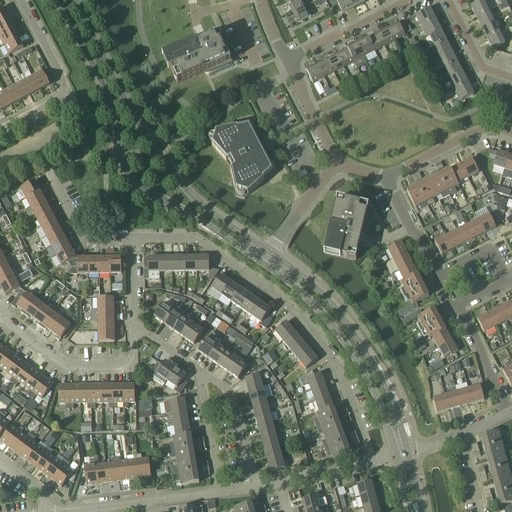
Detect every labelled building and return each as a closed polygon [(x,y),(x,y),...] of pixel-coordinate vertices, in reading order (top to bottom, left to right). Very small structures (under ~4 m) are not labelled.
[(302,0),(292,0),(287,3),(292,13),(306,6),(302,0)] [(349,0),(335,0),(331,2),(333,7),(338,4),(342,14),(353,8),(349,0)] [(506,0),(501,0),(505,9),(509,7),(506,0)] [(476,18),(488,12),(482,1),(471,7),(476,18)] [(306,6),(292,13),(298,24),(311,17),(306,6)] [(421,27),(435,20),(430,9),(416,16),(421,27)] [(482,28),(493,22),(488,12),(476,18),(482,28)] [(8,19),(0,23),(0,35),(13,28),(8,19)] [(427,38),(441,31),(435,20),(421,27),(427,38)] [(487,39),(499,33),(493,22),(482,28),(487,39)] [(398,23),(388,28),(395,42),(405,36),(398,23)] [(13,28),(0,35),(0,38),(4,46),(18,38),(13,28)] [(395,42),(388,28),(378,33),(385,47),(395,42)] [(441,31),(427,38),(429,37),(434,47),(446,41),(441,31)] [(385,47),(378,33),(368,39),(374,52),(385,47)] [(487,39),(493,50),(505,44),(499,33),(487,39)] [(18,38),(4,46),(9,56),(23,48),(18,38)] [(169,61),(184,94),(235,72),(220,39),(169,61)] [(374,52),(368,39),(357,44),(364,57),(374,52)] [(440,58),(452,52),(446,41),(434,47),(440,58)] [(364,57),(357,44),(347,49),(354,62),(364,57)] [(20,54),(22,58),(33,53),(30,49),(20,54)] [(354,62),(347,49),(337,54),(343,68),(354,62)] [(445,69),(457,63),(452,52),(440,58),(445,69)] [(343,68),(337,54),(327,60),(333,73),(343,68)] [(333,73),(327,60),(316,65),(323,78),(333,73)] [(449,80),(463,73),(457,63),(445,69),(450,79),(448,80),(449,80)] [(323,78),(316,65),(306,70),(313,83),(323,78)] [(42,71),(32,77),(40,91),(50,86),(42,71)] [(454,91),(468,84),(463,73),(449,80),(454,91)] [(40,91),(32,77),(22,82),(30,96),(40,91)] [(30,96),(22,82),(13,87),(21,101),(30,96)] [(454,91),(460,102),(474,95),(468,84),(454,91)] [(21,101),(13,87),(3,92),(11,106),(21,101)] [(11,106),(3,92),(0,93),(0,108),(1,111),(11,106)] [(237,128),(216,133),(216,134),(214,139),(213,140),(214,140),(213,145),(212,146),(226,162),(228,161),(231,159),(235,168),(232,170),(231,170),(235,191),(237,191),(242,193),(241,193),(242,194),(242,193),(247,194),(248,195),(265,180),(264,179),(272,171),(269,165),(271,164),(264,152),(265,152),(264,148),(261,145),(261,144),(260,145),(254,133),(252,134),(249,128),(249,127),(238,130),(237,128)] [(505,171),(509,156),(498,152),(493,167),(505,171)] [(472,160),(461,165),(467,179),(479,173),(472,160)] [(461,165),(450,171),(456,181),(457,184),(467,179),(461,165)] [(457,184),(456,181),(450,171),(429,182),(437,198),(441,196),(443,200),(457,193),(454,189),(459,187),(457,184)] [(26,200),(40,192),(35,182),(20,190),(26,200)] [(437,198),(429,182),(418,187),(407,193),(415,209),(419,207),(421,211),(435,204),(433,200),(437,198)] [(498,193),(497,194),(509,197),(511,191),(499,188),(498,193)] [(31,209),(45,202),(42,196),(40,192),(26,200),(31,209)] [(337,199),(324,254),(339,257),(356,261),(369,207),(337,199)] [(507,201),(500,199),(498,208),(503,210),(504,210),(507,201)] [(36,219),(50,211),(48,207),(45,202),(31,209),(36,219)] [(41,228),(55,221),(50,211),(36,219),(41,228)] [(489,215),(478,221),(485,234),(496,228),(489,215)] [(46,238),(60,230),(55,221),(41,228),(46,238)] [(485,234),(478,221),(467,226),(474,240),(485,234)] [(474,240),(467,226),(456,232),(463,245),(474,240)] [(51,247),(65,240),(60,230),(46,238),(51,247)] [(463,245),(456,232),(446,237),(453,250),(463,245)] [(453,250),(446,237),(435,243),(441,256),(453,250)] [(56,257),(70,249),(65,240),(51,247),(56,257)] [(393,261),(407,254),(401,243),(388,250),(393,261)] [(70,249),(56,257),(62,267),(69,263),(71,267),(77,267),(77,259),(76,259),(70,249)] [(399,271),(412,265),(407,254),(393,261),(399,271)] [(185,273),(184,257),(172,258),(173,273),(185,273)] [(197,272),(196,257),(184,257),(185,273),(197,272)] [(209,257),(196,257),(197,272),(209,272),(209,269),(209,257)] [(161,273),(160,258),(148,258),(148,271),(145,271),(145,280),(149,280),(149,273),(161,273)] [(173,273),(172,258),(160,258),(161,273),(173,273)] [(89,275),(88,259),(77,259),(77,267),(71,267),(67,275),(89,275)] [(99,275),(99,259),(88,259),(89,275),(99,275)] [(110,275),(110,259),(99,259),(99,275),(110,275)] [(110,275),(121,275),(121,259),(110,259),(110,275)] [(0,274),(9,270),(4,260),(0,262),(0,274)] [(399,271),(404,282),(407,280),(417,275),(412,265),(399,271)] [(219,271),(209,269),(209,272),(209,281),(212,281),(219,271)] [(0,286),(14,279),(9,270),(0,274),(0,286)] [(18,277),(21,283),(33,277),(30,271),(18,277)] [(465,272),(451,277),(455,288),(469,283),(465,272)] [(417,275),(407,280),(404,282),(401,283),(403,287),(399,289),(406,303),(410,301),(412,305),(413,305),(416,303),(429,297),(424,289),(430,286),(427,281),(422,283),(417,275)] [(221,296),(231,283),(220,276),(211,289),(221,296)] [(17,296),(22,290),(20,289),(14,279),(0,286),(0,291),(0,292),(2,291),(6,297),(13,293),(17,296)] [(231,303),(241,290),(231,283),(221,296),(231,303)] [(17,296),(10,305),(15,309),(17,307),(22,311),(21,313),(24,316),(35,301),(22,290),(17,296)] [(241,310),(250,297),(241,290),(231,303),(241,310)] [(76,300),(71,296),(66,302),(72,306),(76,300)] [(251,317),(260,303),(250,297),(241,310),(251,317)] [(98,311),(114,310),(114,299),(98,299),(98,311)] [(35,301),(24,316),(28,318),(29,316),(34,320),(44,307),(35,301)] [(251,317),(261,323),(260,325),(266,330),(272,321),(266,317),(271,310),(260,303),(251,317)] [(154,318),(164,325),(173,311),(163,304),(154,318)] [(499,309),(506,322),(511,319),(511,308),(510,304),(499,309)] [(44,307),(34,320),(40,324),(38,326),(42,328),(53,314),(44,307)] [(506,322),(499,309),(488,314),(495,328),(506,322)] [(98,321),(114,321),(114,310),(98,311),(98,321)] [(430,340),(433,339),(446,331),(441,323),(446,320),(444,315),(438,318),(434,310),(423,316),(420,317),(418,318),(418,319),(420,323),(416,325),(424,338),(428,336),(430,340)] [(173,311),(164,325),(174,332),(183,318),(173,311)] [(52,333),(61,320),(53,314),(42,328),(45,331),(47,329),(52,333)] [(495,328),(488,314),(477,320),(484,334),(495,328)] [(223,315),(220,319),(230,326),(233,322),(223,315)] [(183,318),(174,332),(184,338),(193,325),(183,318)] [(211,327),(225,334),(230,326),(216,318),(211,327)] [(61,320),(52,333),(57,337),(55,339),(59,342),(70,327),(61,320)] [(98,332),(114,332),(114,321),(98,321),(98,332)] [(283,342),(294,332),(286,323),(275,332),(283,342)] [(193,325),(184,338),(194,345),(203,332),(193,325)] [(438,349),(451,341),(446,331),(433,339),(438,349)] [(98,332),(98,344),(115,343),(114,332),(98,332)] [(290,351),(302,341),(294,332),(283,342),(290,351)] [(198,352),(208,359),(217,346),(221,341),(211,334),(198,352)] [(233,344),(248,354),(255,344),(240,334),(233,344)] [(265,335),(261,340),(265,344),(270,339),(265,335)] [(298,360),(310,351),(302,341),(290,351),(298,360)] [(438,349),(444,360),(457,352),(451,341),(438,349)] [(0,365),(10,353),(1,346),(0,347),(0,365)] [(217,346),(208,359),(218,366),(227,352),(217,346)] [(273,351),(263,358),(268,366),(278,359),(273,351)] [(298,360),(306,370),(318,360),(310,351),(298,360)] [(227,352),(218,366),(228,373),(237,359),(227,352)] [(7,374),(18,359),(10,353),(0,365),(0,372),(2,370),(7,374)] [(13,385),(27,366),(18,359),(7,374),(13,378),(10,382),(13,385)] [(237,359),(228,373),(238,380),(247,366),(237,359)] [(462,362),(464,369),(470,368),(468,360),(462,362)] [(166,381),(167,382),(176,367),(170,363),(169,365),(165,362),(162,366),(157,363),(149,374),(155,378),(153,380),(163,386),(166,381)] [(511,387),(511,362),(505,366),(507,370),(503,372),(511,388),(511,387)] [(25,387),(36,372),(27,366),(13,385),(16,387),(19,383),(25,387)] [(176,367),(167,382),(176,388),(174,391),(180,395),(188,384),(183,380),(186,376),(182,374),(183,372),(176,367)] [(311,391),(325,386),(321,374),(314,377),(312,371),(301,378),(304,386),(308,384),(311,391)] [(30,398),(44,379),(36,372),(25,387),(30,391),(27,395),(30,398)] [(245,379),(248,392),(263,388),(259,375),(245,379)] [(30,398),(33,400),(36,396),(42,400),(53,385),(44,379),(30,398)] [(91,386),(91,410),(95,409),(95,404),(102,404),(102,385),(91,386)] [(113,409),(113,385),(102,385),(102,404),(109,404),(109,409),(113,409)] [(124,404),(124,385),(113,385),(113,409),(117,409),(117,404),(124,404)] [(124,385),(124,404),(124,409),(128,409),(128,404),(135,404),(135,385),(124,385)] [(285,387),(288,394),(293,391),(291,385),(285,387)] [(70,410),(69,386),(58,386),(59,405),(66,405),(66,410),(70,410)] [(81,404),(80,386),(69,386),(70,410),(74,410),(74,405),(81,404)] [(80,386),(81,404),(87,404),(87,410),(91,410),(91,386),(80,386)] [(315,403),(329,397),(325,386),(311,391),(315,403)] [(468,390),(472,404),(484,401),(480,386),(468,390)] [(263,388),(248,392),(251,403),(266,399),(263,388)] [(456,393),(460,407),(472,404),(468,390),(456,393)] [(445,396),(449,411),(460,407),(456,393),(445,396)] [(15,401),(24,407),(27,402),(18,396),(15,401)] [(445,396),(433,399),(437,414),(449,411),(445,396)] [(316,415),(328,411),(333,409),(329,397),(315,403),(319,414),(316,415)] [(7,399),(3,405),(7,408),(11,403),(7,399)] [(266,399),(251,403),(254,415),(269,411),(266,399)] [(139,403),(139,413),(153,410),(151,400),(147,401),(139,403)] [(172,415),(187,412),(184,400),(170,402),(172,415)] [(333,409),(328,411),(316,415),(318,419),(314,421),(319,435),(323,434),(325,438),(336,433),(342,431),(333,409)] [(269,411),(254,415),(258,426),(272,422),(269,411)] [(174,426),(189,424),(187,412),(172,415),(174,426)] [(0,417),(0,436),(8,425),(3,420),(6,416),(3,414),(0,417)] [(272,422),(258,426),(261,438),(275,434),(272,422)] [(189,424),(174,426),(176,438),(191,436),(189,424)] [(9,449),(21,434),(24,430),(21,427),(17,431),(12,427),(1,442),(9,449)] [(342,431),(336,433),(325,438),(326,442),(322,443),(327,458),(332,456),(333,460),(350,454),(342,431)] [(481,437),(487,461),(505,456),(504,452),(508,451),(504,436),(500,437),(498,432),(481,437)] [(18,455),(32,436),(29,434),(26,438),(21,434),(9,449),(18,455)] [(275,434),(261,438),(264,450),(279,446),(275,434)] [(18,455),(27,462),(38,447),(32,443),(36,438),(32,436),(18,455)] [(176,438),(173,438),(174,443),(169,444),(172,459),(176,458),(177,463),(195,459),(191,436),(176,438)] [(46,444),(51,447),(55,440),(50,437),(46,444)] [(279,446),(264,450),(267,461),(282,457),(279,446)] [(38,447),(27,462),(35,468),(50,449),(46,447),(43,451),(38,447)] [(44,475),(55,460),(50,456),(53,451),(50,449),(35,468),(44,475)] [(64,457),(68,460),(74,452),(70,449),(64,457)] [(137,456),(140,479),(151,478),(149,459),(142,460),(141,455),(137,456)] [(127,462),(129,481),(140,479),(137,456),(133,456),(134,461),(127,462)] [(505,456),(487,461),(494,484),(505,481),(511,479),(510,475),(511,474),(511,465),(510,459),(506,460),(505,456)] [(282,457),(267,461),(270,473),(285,469),(282,457)] [(106,465),(108,483),(119,482),(116,458),(112,459),(112,464),(106,465)] [(116,458),(119,482),(129,481),(127,462),(120,463),(120,458),(116,458)] [(53,481),(67,462),(64,459),(61,464),(55,460),(44,475),(53,481)] [(195,459),(177,463),(178,467),(173,467),(176,483),(180,482),(181,487),(199,483),(195,459)] [(98,460),(94,461),(97,485),(108,483),(106,465),(99,466),(98,460)] [(97,485),(94,461),(90,461),(91,467),(84,467),(86,486),(97,485)] [(67,462),(53,481),(62,488),(73,473),(67,468),(70,464),(67,462)] [(511,482),(511,479),(505,481),(494,484),(500,507),(511,504),(511,482)] [(360,497),(374,493),(371,481),(357,485),(360,497)] [(363,509),(378,505),(374,493),(360,497),(363,509)] [(304,511),(308,511),(320,509),(317,497),(301,501),(304,511)] [(215,502),(205,502),(206,510),(216,510),(215,502)]
